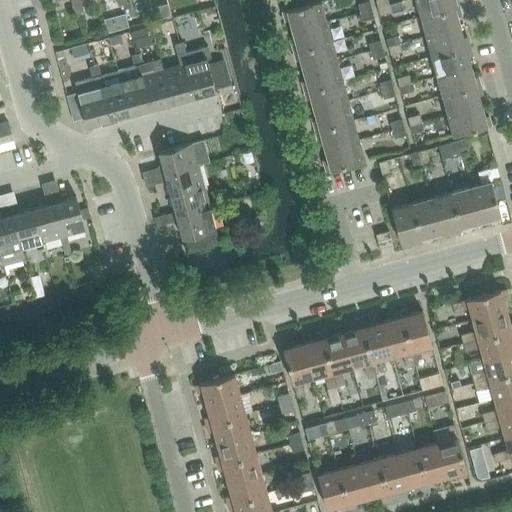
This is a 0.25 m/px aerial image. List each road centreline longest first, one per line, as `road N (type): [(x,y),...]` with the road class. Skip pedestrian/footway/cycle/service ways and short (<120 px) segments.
road 1 (residential): [(165,333),(511,242)]
road 2 (residential): [(165,333),(123,188),(95,158)]
road 3 (residential): [(186,511),(139,341)]
road 4 (residential): [(72,145),(33,120),(0,12)]
road 5 (residential): [(0,380),(139,341)]
road 6 (residential): [(95,158),(115,131),(212,105)]
